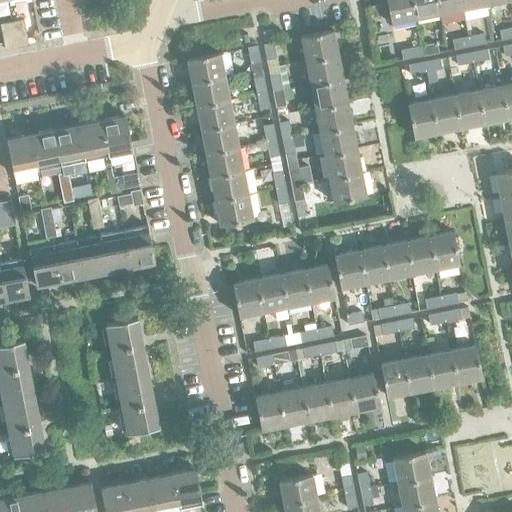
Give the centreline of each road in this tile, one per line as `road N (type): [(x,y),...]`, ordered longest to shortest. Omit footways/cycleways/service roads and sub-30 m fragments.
road 1 (residential): [(233,511),(147,45)]
road 2 (residential): [(0,69),(147,45)]
